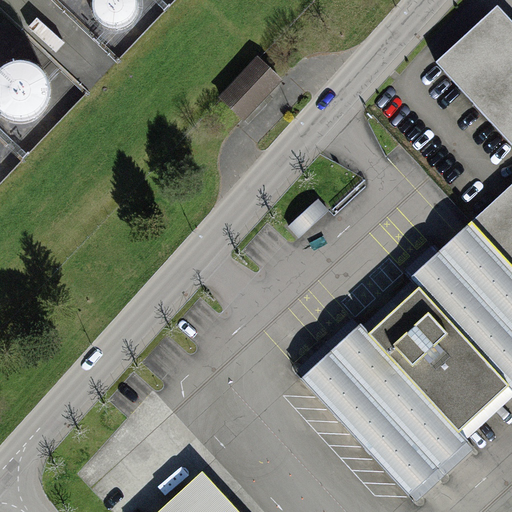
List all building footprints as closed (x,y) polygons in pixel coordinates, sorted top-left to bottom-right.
[(89,0),(87,5),(93,24),(112,33),(131,27),(140,8),(137,0),(89,0)] [(511,137),(511,186),(307,375),(419,495),(511,409),(511,11),(503,2),(440,60),(511,137)] [(29,112),(52,103),(62,79),(52,56),(29,47),(6,56),(0,69),(0,89),(6,102),(29,112)] [(269,50),(217,95),(243,125),(295,79),(269,50)] [(236,511),(201,474),(159,511),(236,511)]
